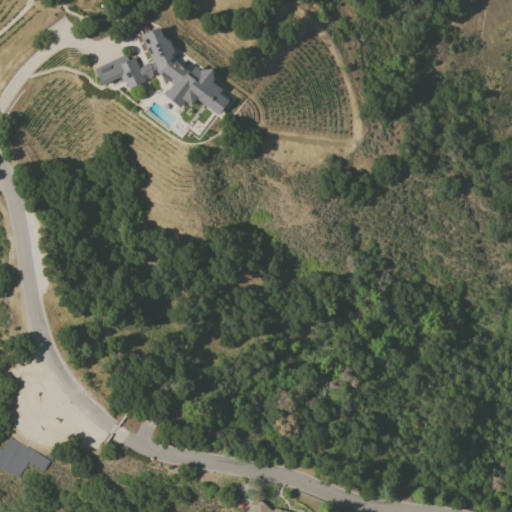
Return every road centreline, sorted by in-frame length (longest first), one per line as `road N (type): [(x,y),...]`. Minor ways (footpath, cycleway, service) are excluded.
road 1 (residential): [(114,430),(167,454),(414,511)]
road 2 (residential): [(0,167),(55,363),(114,430)]
